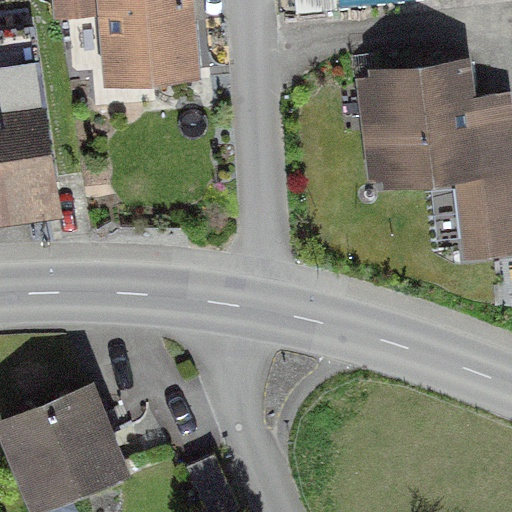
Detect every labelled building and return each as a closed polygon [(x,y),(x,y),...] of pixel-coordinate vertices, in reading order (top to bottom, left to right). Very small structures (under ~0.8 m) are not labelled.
[(52,0),(54,16),(92,13),(90,0),(52,0)] [(102,0),(109,76),(186,70),(180,0),(102,0)] [(0,35),(0,189),(10,188),(49,182),(32,62),(30,62),(25,32),(0,35)] [(387,178),(470,168),(458,65),(374,75),(387,178)] [(0,424),(31,500),(115,466),(84,390),(0,424)] [(225,511),(235,507),(210,453),(182,466),(203,511),(225,511)]
